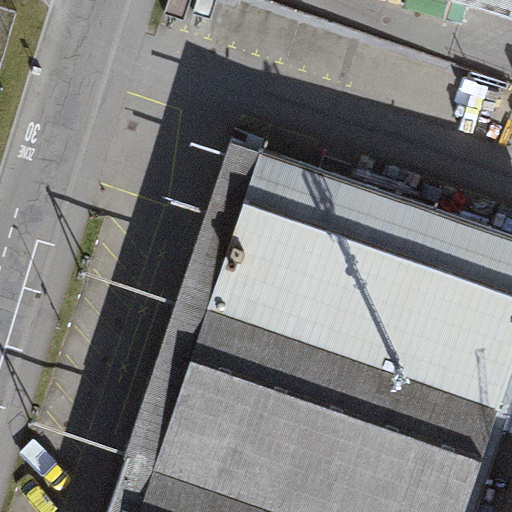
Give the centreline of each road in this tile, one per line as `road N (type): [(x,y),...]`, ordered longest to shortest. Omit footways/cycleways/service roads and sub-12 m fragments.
road 1 (unknown): [(81,511),(213,73)]
road 2 (residential): [(0,308),(97,0)]
road 3 (unknown): [(213,73),(511,170)]
road 4 (unknown): [(86,32),(213,73)]
